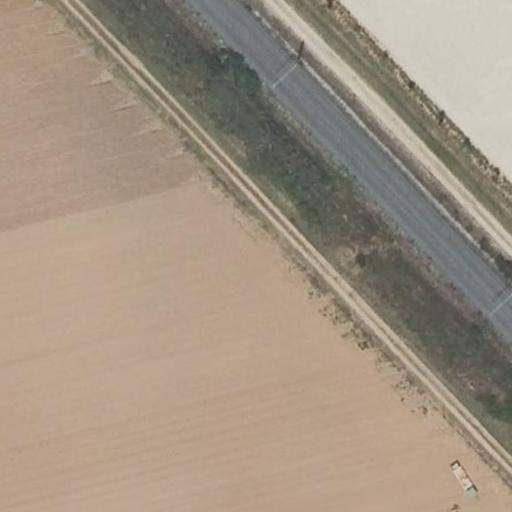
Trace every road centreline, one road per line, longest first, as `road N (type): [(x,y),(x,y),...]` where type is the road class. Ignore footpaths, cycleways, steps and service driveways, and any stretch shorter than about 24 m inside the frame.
road 1 (track): [(511,466),(65,0)]
road 2 (track): [(511,232),(289,0)]
